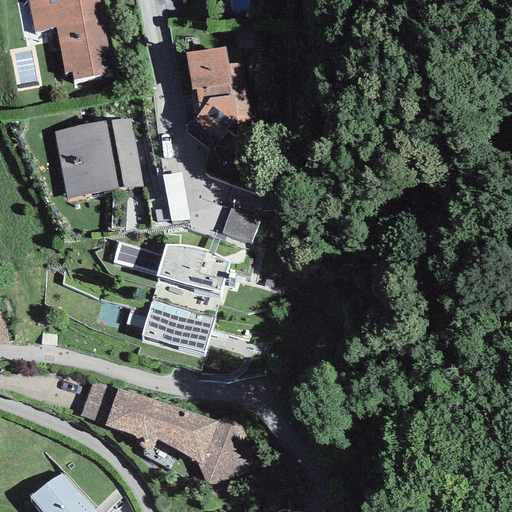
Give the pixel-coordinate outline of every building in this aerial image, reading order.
[(71,72),(72,80),(113,73),(99,0),(27,0),(33,32),(56,28),(64,73),(71,72)] [(225,47),(185,52),(196,122),(220,143),(231,125),(253,123),(244,62),(228,63),(225,47)] [(131,118),(54,133),(67,199),(144,185),(131,118)] [(175,244),(165,244),(156,276),(220,294),(230,263),(228,262),(221,257),(216,253),(210,251),(202,248),(193,246),(183,245),(175,244)] [(150,302),(141,336),(204,352),(214,318),(150,302)] [(0,344),(15,343),(9,308),(0,309),(0,344)] [(104,424),(116,391),(92,382),(80,416),(104,424)] [(216,421),(118,389),(116,391),(104,424),(103,425),(136,437),(137,442),(139,445),(142,447),(147,448),(151,447),(154,445),(156,440),(197,463),(206,482),(209,484),(213,484),(260,470),(236,414),(224,418),(216,421)] [(97,511),(62,473),(30,497),(41,511),(97,511)]
